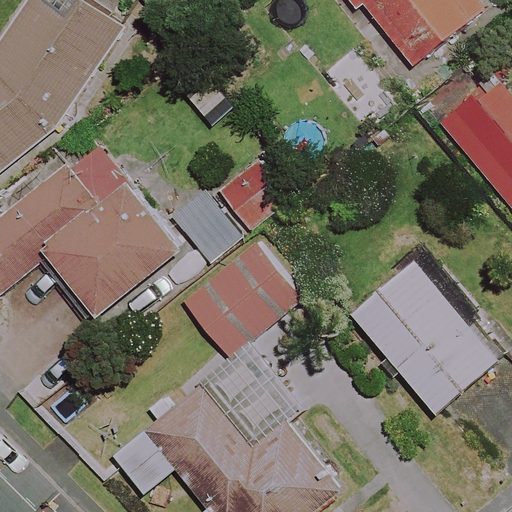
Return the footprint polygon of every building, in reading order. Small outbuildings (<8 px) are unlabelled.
[(0,168),(142,45),(95,0),(94,0),(73,22),(50,0),(47,0),(7,34),(13,41),(0,52),(0,168)] [(492,9),(485,0),(355,0),(364,11),(372,5),(420,66),(492,9)] [(511,91),(504,82),(451,125),(511,200),(511,91)] [(300,202),(267,156),(179,219),(211,265),(300,202)] [(0,290),(5,296),(46,263),(96,326),(191,251),(139,185),(107,210),(73,167),(0,225),(0,290)] [(310,302),(262,241),(190,298),(237,359),(310,302)] [(509,360),(424,260),(361,313),(447,413),(509,360)] [(153,492),(184,467),(221,511),(320,511),(344,492),(291,426),(266,446),(213,382),(123,455),(153,492)]
